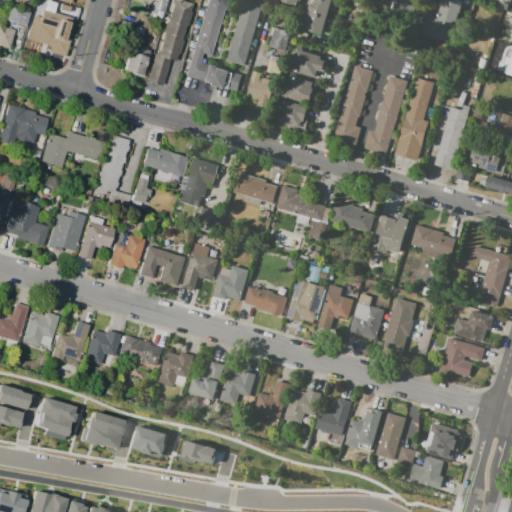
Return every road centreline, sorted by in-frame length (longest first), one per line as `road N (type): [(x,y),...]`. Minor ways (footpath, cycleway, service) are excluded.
road 1 (residential): [(0,266),(511,419)]
road 2 (residential): [(0,66),(511,218)]
road 3 (residential): [(392,511),(347,501),(232,498),(0,458)]
road 4 (secondary): [(510,351),(466,503)]
